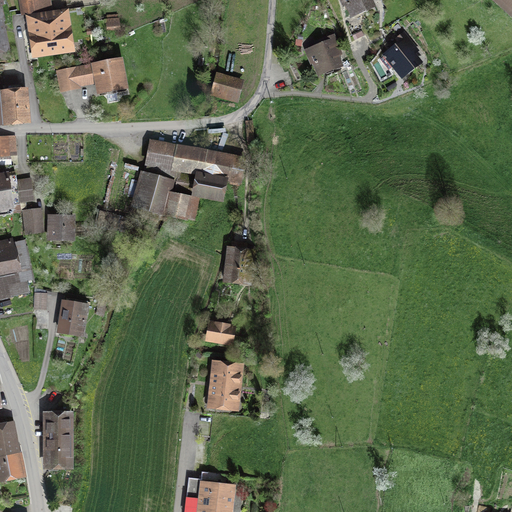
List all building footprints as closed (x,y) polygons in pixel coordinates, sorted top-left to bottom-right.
[(40,12),(38,0),(21,0),(24,14),(40,12)] [(349,0),(350,2),(347,3),(353,16),(373,6),(370,0),(349,0)] [(511,0),(492,0),(511,16),(511,0)] [(62,12),(61,13),(61,14),(27,19),(28,27),(33,26),(37,56),(68,52),(68,48),(69,48),(64,14),(62,14),(62,12)] [(118,18),(105,20),(107,34),(119,32),(118,18)] [(389,70),(394,66),(403,76),(421,62),(413,53),(417,49),(405,33),(397,39),(401,43),(381,59),(389,70)] [(306,50),(317,76),(340,66),(336,55),(340,53),(333,36),(325,39),(326,43),(306,50)] [(317,76),(306,50),(299,53),(300,56),(284,62),(287,70),(291,69),(297,84),(317,76)] [(60,75),(63,90),(77,87),(77,84),(92,81),(91,76),(96,75),(99,92),(116,89),(115,86),(125,84),(121,60),(73,69),(74,73),(60,75)] [(240,103),(246,82),(221,76),(216,97),(240,103)] [(24,91),(23,85),(4,87),(7,121),(27,120),(24,91)] [(16,154),(14,137),(0,138),(0,161),(10,160),(9,155),(16,154)] [(200,173),(197,193),(220,197),(224,177),(231,179),(230,183),(239,185),(244,160),(152,143),(149,160),(174,165),(173,168),(200,173)] [(0,177),(0,215),(12,214),(11,206),(19,204),(15,175),(0,177)] [(19,202),(33,200),(30,179),(16,181),(19,202)] [(192,183),(177,180),(174,193),(190,196),(192,183)] [(161,213),(165,197),(154,194),(150,209),(161,213)] [(168,214),(194,220),(198,202),(172,196),(168,214)] [(28,231),(40,229),(39,212),(26,213),(28,231)] [(49,226),(52,227),(52,238),(72,238),(73,218),(49,217),(49,226)] [(27,281),(33,280),(24,240),(11,243),(10,241),(9,242),(9,243),(0,245),(0,271),(8,270),(11,285),(7,285),(10,296),(29,292),(27,281)] [(246,281),(249,253),(246,253),(247,245),(233,243),(229,279),(246,281)] [(34,309),(45,309),(46,290),(35,288),(34,309)] [(85,320),(88,304),(66,301),(61,330),(78,333),(80,320),(85,320)] [(211,324),(209,339),(231,343),(233,328),(211,324)] [(212,395),(215,395),(214,405),(211,405),(210,408),(223,409),(223,406),(233,407),(234,398),(238,398),(240,376),(237,376),(238,366),(228,365),(228,362),(215,361),(215,364),(219,365),(218,374),(214,374),(212,395)] [(73,469),(73,411),(43,411),(43,469),(73,469)] [(0,481),(25,476),(14,424),(0,427),(0,481)] [(192,479),(187,511),(229,511),(232,487),(217,485),(219,474),(201,472),(200,480),(192,479)]
